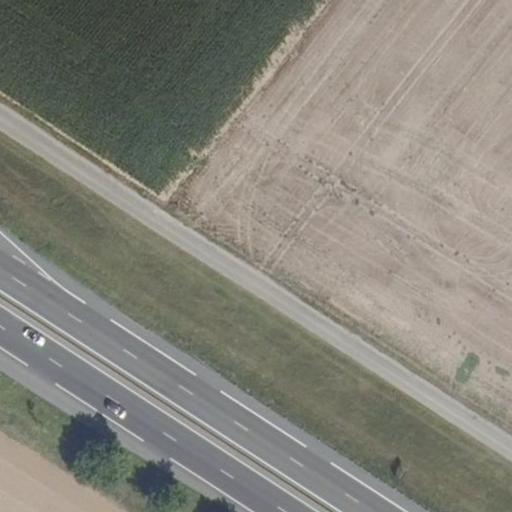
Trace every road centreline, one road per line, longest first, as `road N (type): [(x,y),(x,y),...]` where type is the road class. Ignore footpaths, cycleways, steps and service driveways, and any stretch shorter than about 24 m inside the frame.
road 1 (trunk): [(374,511),(0,268)]
road 2 (trunk): [(0,325),(287,511)]
road 3 (track): [(131,511),(0,426)]
